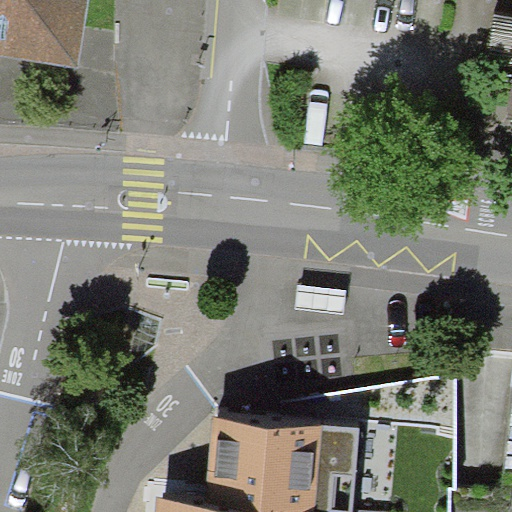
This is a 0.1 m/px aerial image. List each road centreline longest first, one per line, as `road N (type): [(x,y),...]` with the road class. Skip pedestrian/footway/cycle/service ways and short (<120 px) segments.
road 1 (residential): [(278,204),(262,313),(220,371),(141,444),(115,511)]
road 2 (residential): [(0,473),(70,196)]
road 3 (secondary): [(511,235),(278,204)]
road 4 (residential): [(220,200),(235,0)]
road 5 (secondary): [(220,200),(70,196)]
